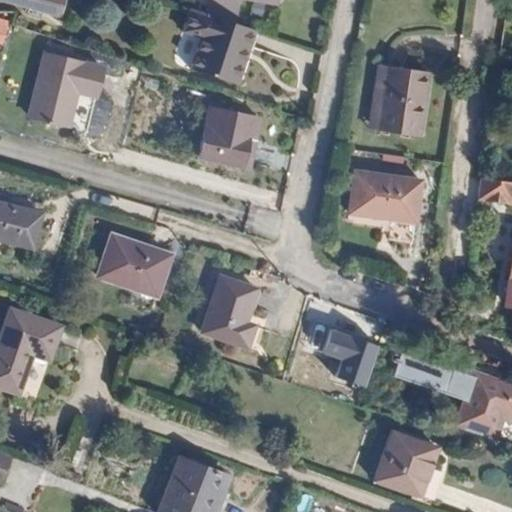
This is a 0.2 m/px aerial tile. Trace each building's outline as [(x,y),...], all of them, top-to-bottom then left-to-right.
[(3,0),(58,15),(61,0),(3,0)] [(210,0),(208,14),(236,23),(240,0),(210,0)] [(201,36),(190,68),(238,84),(257,30),(236,23),(208,14),(191,8),(184,30),(201,36)] [(46,55),(30,117),(67,127),(76,93),(96,98),(104,69),(46,55)] [(382,81),(377,125),(418,131),(427,66),(377,59),(375,80),(382,81)] [(210,111),(199,160),(241,170),(246,145),(253,145),(258,122),(210,111)] [(355,167),(349,208),(382,213),(384,210),(416,215),(422,177),(355,167)] [(511,182),(482,179),(479,199),(511,203),(511,195),(511,182)] [(0,207),(0,245),(27,254),(38,218),(0,207)] [(111,234),(96,276),(155,296),(169,256),(111,234)] [(219,280),(201,333),(245,348),(252,328),(243,325),(254,292),(219,280)] [(5,309),(0,322),(0,335),(45,350),(54,326),(5,309)] [(370,342),(326,327),(319,351),(335,356),(329,374),(356,383),(370,342)] [(0,335),(0,390),(11,394),(25,354),(42,360),(45,350),(0,335)] [(464,400),(456,424),(494,438),(502,416),(511,419),(511,385),(473,372),(472,377),(402,352),(394,376),(464,400)] [(511,419),(502,416),(494,438),(509,443),(511,434),(511,419)] [(391,433),(374,482),(417,497),(435,448),(391,433)] [(0,452),(0,480),(9,457),(0,452)] [(181,458),(159,511),(205,511),(206,511),(208,511),(214,511),(229,476),(181,458)]
